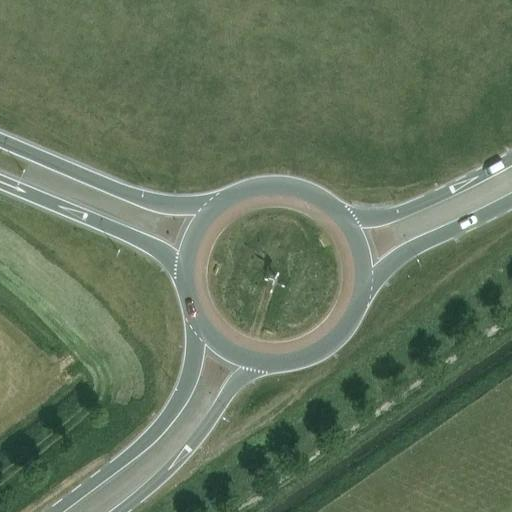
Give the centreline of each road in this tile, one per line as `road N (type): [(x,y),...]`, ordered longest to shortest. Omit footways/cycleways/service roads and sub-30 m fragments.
road 1 (secondary): [(199,325),(180,396),(160,426),(55,511)]
road 2 (motorway): [(216,206),(138,197),(0,140)]
road 3 (secondary): [(116,511),(181,455),(231,387),(263,363)]
road 4 (motorway): [(0,182),(183,266)]
road 5 (primary): [(511,157),(394,216),(342,217)]
road 6 (primary): [(362,283),(416,246),(511,201)]
road 7 (primary): [(263,363),(326,347),(351,319),(362,283)]
road 8 (primary): [(342,217),(295,187),(265,185),(216,206)]
